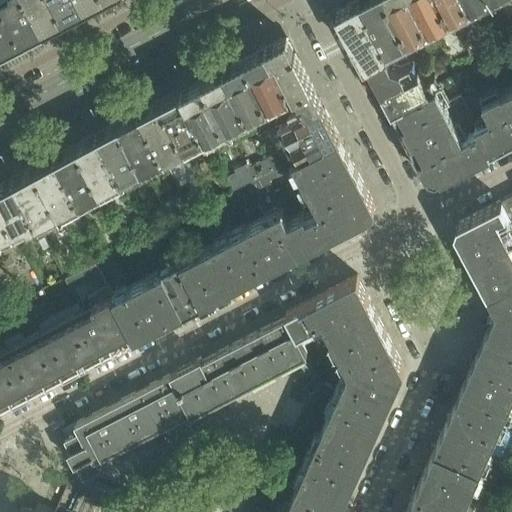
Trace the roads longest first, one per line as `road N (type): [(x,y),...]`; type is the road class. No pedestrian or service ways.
road 1 (residential): [(0,433),(371,241)]
road 2 (residential): [(369,511),(431,359),(371,241)]
road 3 (tertiary): [(0,118),(228,0)]
road 4 (residential): [(419,218),(305,0)]
